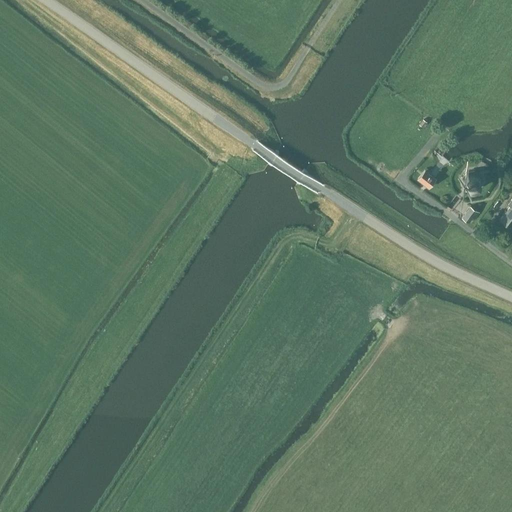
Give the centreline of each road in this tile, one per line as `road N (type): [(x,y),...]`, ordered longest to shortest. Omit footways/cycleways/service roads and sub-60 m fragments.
road 1 (unclassified): [(511,297),(385,230),(45,0)]
road 2 (unclassified): [(141,0),(267,87),(286,82),(308,47)]
